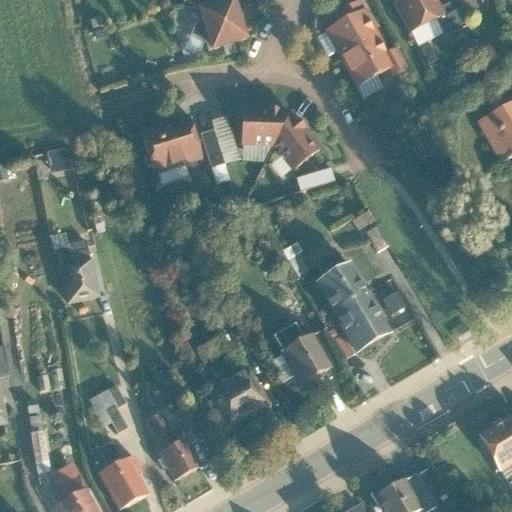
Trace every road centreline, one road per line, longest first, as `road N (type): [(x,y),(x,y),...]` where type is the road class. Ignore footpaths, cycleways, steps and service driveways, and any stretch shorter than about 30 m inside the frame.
road 1 (tertiary): [(511,353),(239,511)]
road 2 (residential): [(375,166),(318,90),(263,73)]
